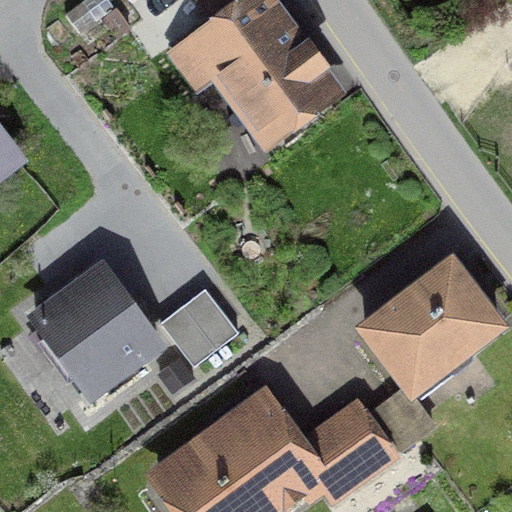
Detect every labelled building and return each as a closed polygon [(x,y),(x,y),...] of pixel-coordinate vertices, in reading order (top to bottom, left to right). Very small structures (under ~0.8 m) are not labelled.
[(356,108),(277,0),(260,0),(174,62),(203,103),(222,90),(276,165),(356,108)] [(0,140),(0,169),(14,160),(0,140)] [(511,327),(465,264),(369,335),(424,409),(511,343),(511,327)] [(104,274),(28,321),(78,399),(153,351),(104,274)] [(236,332),(203,290),(160,324),(193,366),(236,332)] [(276,394),(155,481),(176,511),(318,511),(332,502),(338,511),(343,511),(406,467),(363,408),(312,444),(276,394)]
